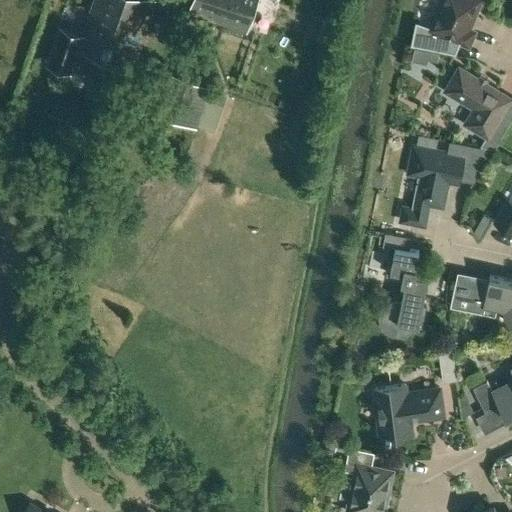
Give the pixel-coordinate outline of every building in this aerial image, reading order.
[(60,26),(47,62),(71,71),(79,48),(132,65),(155,0),(153,0),(93,0),(82,34),(60,26)] [(246,31),(256,0),(192,0),(188,12),(246,31)] [(416,20),(411,44),(456,54),(461,42),(469,45),(474,31),(469,29),(473,19),(480,0),(440,0),(430,26),(416,20)] [(414,48),(413,56),(428,59),(438,60),(439,52),(414,48)] [(487,135),(481,146),(495,148),(511,119),(511,117),(502,112),(511,98),(459,67),(446,90),(475,107),(466,123),(487,135)] [(85,75),(73,71),(70,82),(82,85),(85,75)] [(194,82),(190,81),(174,75),(166,72),(153,111),(195,126),(201,128),(215,89),(208,87),(194,82)] [(404,206),(401,220),(425,224),(429,203),(443,206),(448,181),(459,183),(460,179),(465,155),(448,152),(436,149),(438,139),(421,135),(419,146),(414,145),(410,164),(408,172),(420,175),(413,208),(404,206)] [(104,163),(77,146),(65,166),(92,183),(104,163)] [(511,202),(508,200),(495,221),(511,231),(511,202)] [(486,213),(474,231),(479,237),(492,216),(486,213)] [(384,245),(395,247),(391,270),(403,273),(401,282),(405,282),(401,302),(397,301),(388,303),(382,310),(380,318),(383,327),(391,332),(398,334),(406,331),(412,324),(422,326),(426,305),(423,305),(428,277),(416,275),(417,268),(416,268),(419,251),(410,249),(413,237),(386,232),(384,245)] [(508,307),(510,324),(510,325),(511,324),(511,279),(490,275),(489,278),(479,285),(477,284),(456,280),(450,306),(495,315),(497,305),(508,307)] [(453,351),(439,353),(443,381),(457,379),(453,351)] [(506,417),(511,413),(511,382),(493,392),(487,380),(473,387),(485,411),(499,404),(506,417)] [(405,384),(375,388),(382,438),(387,437),(392,437),(391,436),(412,433),(410,419),(443,415),(440,388),(406,392),(405,384)] [(384,511),(386,503),(381,502),(385,485),(390,486),(393,470),(372,466),(375,452),(349,447),(345,470),(355,472),(348,505),(363,508),(361,511),(384,511)] [(50,511),(49,511),(47,511),(46,511),(30,502),(24,511),(50,511)]
